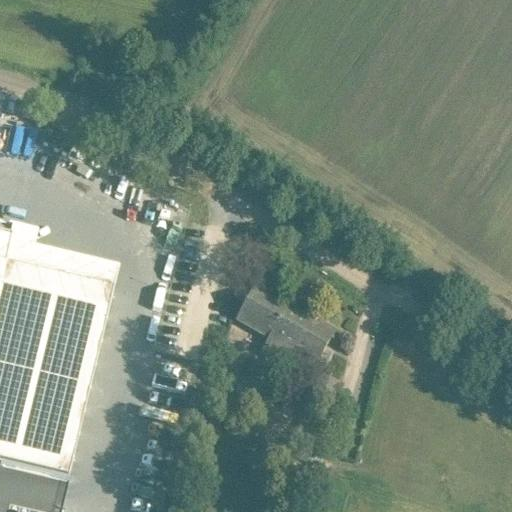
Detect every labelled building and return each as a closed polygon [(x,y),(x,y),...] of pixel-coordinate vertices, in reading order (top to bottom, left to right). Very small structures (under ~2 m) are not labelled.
[(136,67),(129,81),(153,93),(160,79),(136,67)] [(0,191),(26,197),(38,136),(11,131),(13,121),(0,119),(0,191)] [(41,145),(67,160),(74,148),(47,134),(41,145)] [(0,466),(67,483),(113,294),(4,268),(13,230),(0,226),(0,466)] [(269,341),(286,311),(254,293),(237,323),(269,341)] [(332,337),(293,315),(286,311),(269,341),(261,354),(308,380),(332,337)] [(220,359),(209,407),(231,412),(243,358),(231,356),(231,352),(217,349),(216,356),(215,358),(220,359)]
